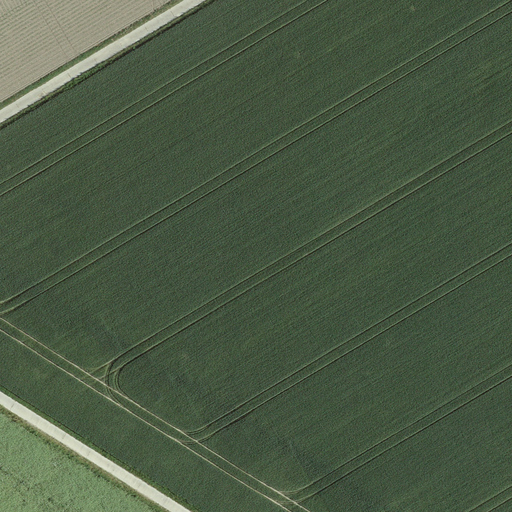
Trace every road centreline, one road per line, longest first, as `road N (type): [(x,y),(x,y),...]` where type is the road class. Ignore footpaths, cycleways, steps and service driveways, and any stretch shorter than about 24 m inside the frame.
road 1 (track): [(0,119),(198,0)]
road 2 (track): [(0,397),(182,511)]
